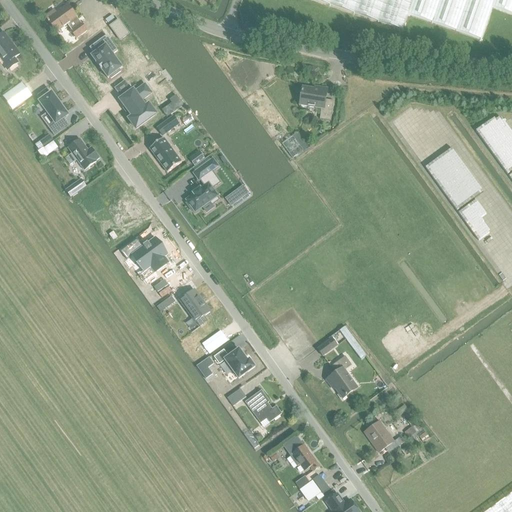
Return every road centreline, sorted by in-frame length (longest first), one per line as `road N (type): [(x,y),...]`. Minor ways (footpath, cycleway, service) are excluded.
road 1 (unclassified): [(378,511),(3,0)]
road 2 (tertiary): [(511,67),(247,37),(141,0)]
